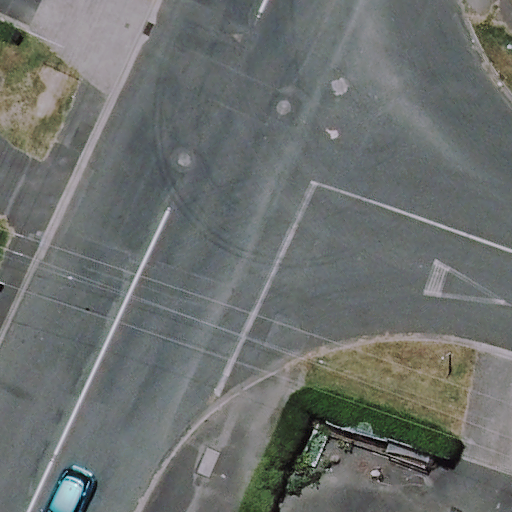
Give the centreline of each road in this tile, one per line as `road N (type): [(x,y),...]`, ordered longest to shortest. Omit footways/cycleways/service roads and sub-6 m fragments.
road 1 (tertiary): [(201,137),(27,511)]
road 2 (unclassified): [(201,137),(511,248)]
road 3 (tertiary): [(267,0),(201,137)]
